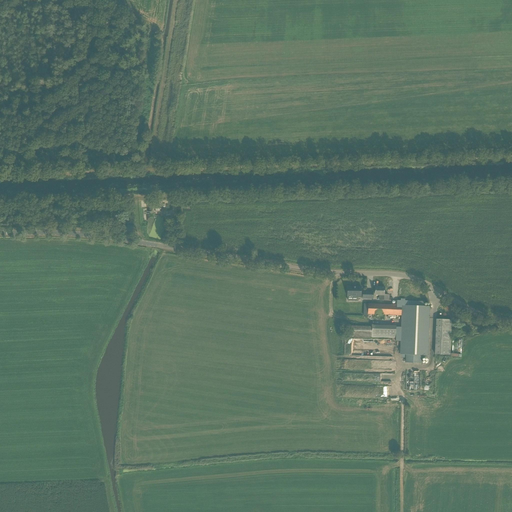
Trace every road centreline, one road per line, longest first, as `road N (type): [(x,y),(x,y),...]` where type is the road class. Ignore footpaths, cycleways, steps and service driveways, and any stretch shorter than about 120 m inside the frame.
road 1 (unclassified): [(511,326),(495,326),(405,278),(153,244)]
road 2 (track): [(0,154),(11,154),(127,27),(125,17),(96,0)]
road 3 (unclassified): [(0,231),(153,244)]
